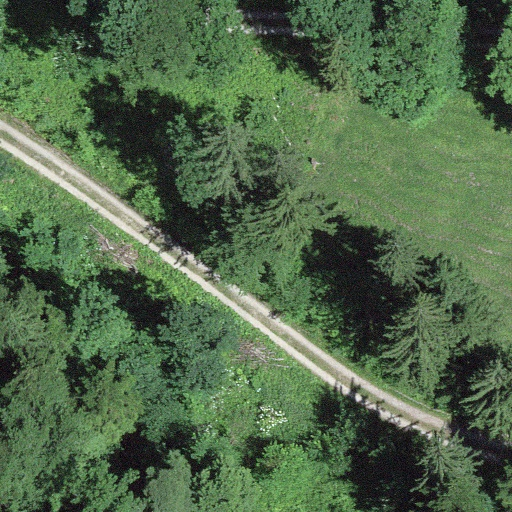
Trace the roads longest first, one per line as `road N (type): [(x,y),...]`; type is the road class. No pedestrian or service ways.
road 1 (track): [(511,461),(413,433),(192,291),(0,143)]
road 2 (track): [(124,0),(234,23),(511,36)]
